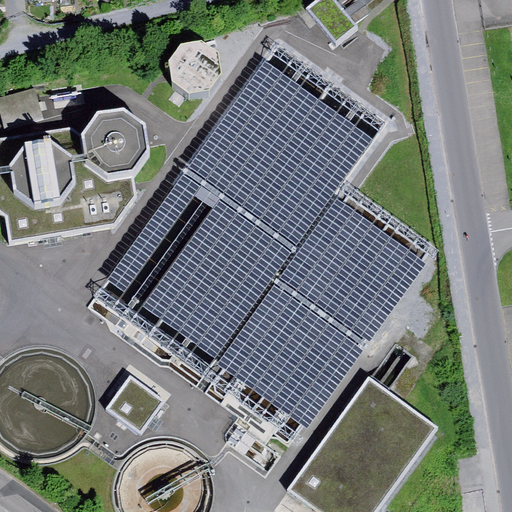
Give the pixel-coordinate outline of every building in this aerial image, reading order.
[(334,0),(317,0),(307,9),(336,45),(357,28),(354,24),(334,0)] [(175,97),(221,93),(218,51),(244,49),(243,36),(171,42),(175,97)] [(35,90),(0,98),(0,108),(5,128),(43,118),(35,90)] [(0,208),(8,214),(11,244),(116,228),(138,199),(136,173),(110,177),(86,160),(83,136),(71,128),(1,139),(0,141),(0,208)] [(166,402),(131,376),(107,410),(141,435),(166,402)] [(388,391),(371,379),(288,490),(317,511),(377,511),(439,429),(388,391)]
